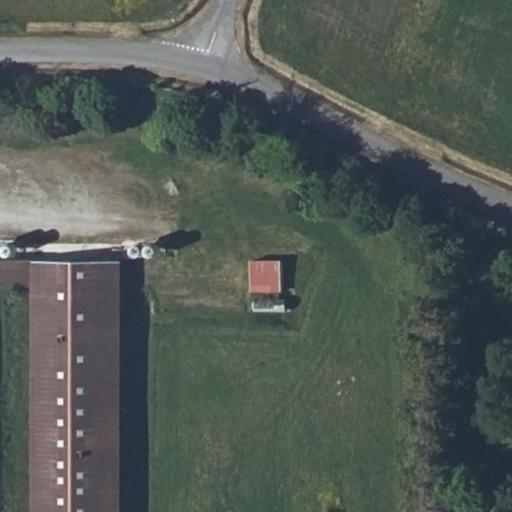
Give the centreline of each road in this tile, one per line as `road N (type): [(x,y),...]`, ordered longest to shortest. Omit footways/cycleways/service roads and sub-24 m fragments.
road 1 (unclassified): [(203,64),(511,206)]
road 2 (unclassified): [(0,50),(203,64)]
